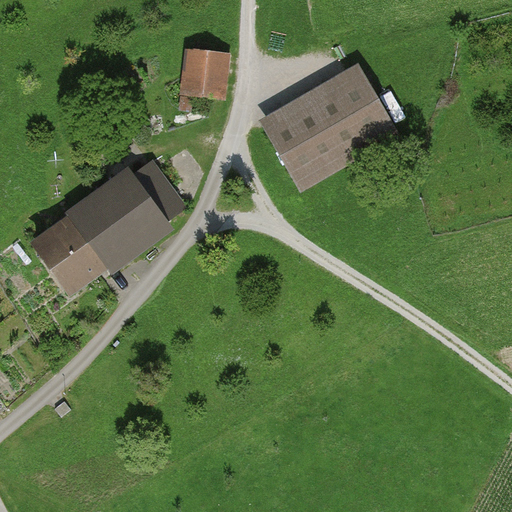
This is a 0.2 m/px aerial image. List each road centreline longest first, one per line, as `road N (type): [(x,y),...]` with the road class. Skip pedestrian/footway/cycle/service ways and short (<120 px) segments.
road 1 (unclassified): [(0,434),(114,339),(208,226),(234,146),(250,0)]
road 2 (track): [(208,226),(271,231),(511,393)]
